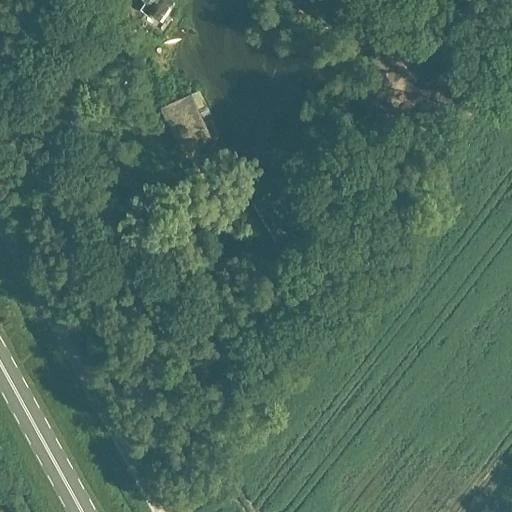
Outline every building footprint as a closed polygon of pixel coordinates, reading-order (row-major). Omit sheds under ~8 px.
[(144,3),(139,10),(151,18),(157,9),(165,15),(173,3),(169,0),(140,0),(140,1),(144,3)] [(289,0),(300,9),(304,5),(328,25),(340,10),(328,0),(289,0)] [(420,40),(367,117),(378,125),(432,48),(420,40)] [(218,138),(192,95),(163,112),(178,137),(167,144),(176,160),(187,153),(189,155),(218,138)] [(301,186),(258,212),(273,238),(316,212),(301,186)]
